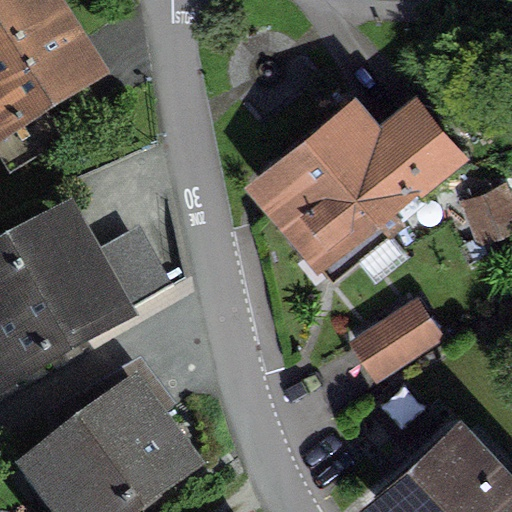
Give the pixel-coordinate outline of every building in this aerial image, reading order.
[(60,0),(0,0),(0,159),(10,175),(65,140),(49,115),(110,76),(60,0)] [(357,86),(306,125),(380,219),(468,150),(417,85),(380,114),(357,86)] [(394,230),(380,219),(306,125),(243,178),(332,283),(394,230)] [(511,194),(506,180),(460,199),(478,243),(511,228),(511,194)] [(74,200),(0,242),(0,397),(139,318),(134,310),(175,287),(140,226),(101,248),(74,200)] [(445,334),(417,292),(349,337),(376,379),(445,334)] [(138,373),(15,466),(50,511),(147,511),(208,466),(138,373)] [(511,511),(511,461),(460,405),(355,501),(365,511),(511,511)]
